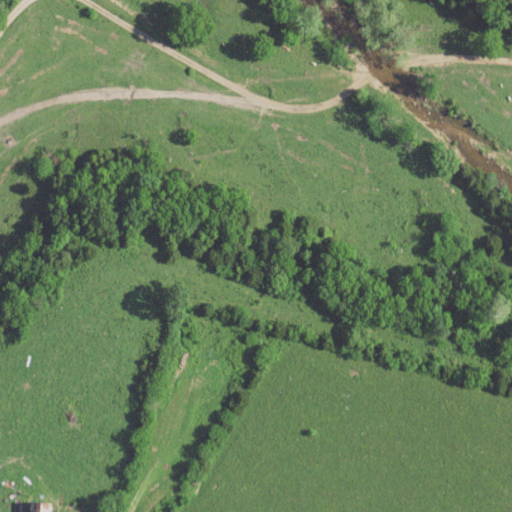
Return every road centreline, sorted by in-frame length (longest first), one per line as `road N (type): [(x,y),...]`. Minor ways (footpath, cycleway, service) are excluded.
road 1 (residential): [(0,22),(24,0),(95,12),(279,112),(323,106),(391,66)]
road 2 (residential): [(0,135),(86,97),(279,112)]
road 3 (residential): [(391,66),(511,61)]
